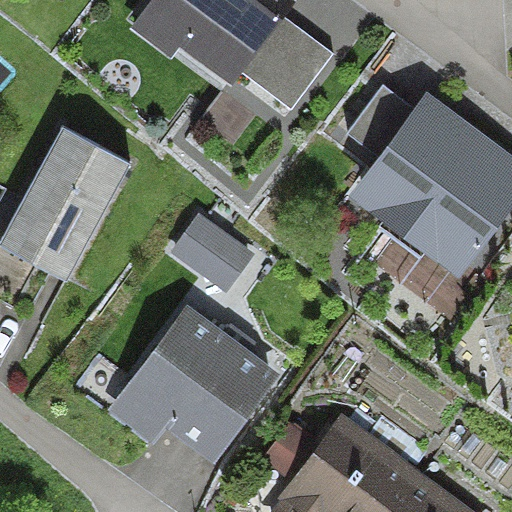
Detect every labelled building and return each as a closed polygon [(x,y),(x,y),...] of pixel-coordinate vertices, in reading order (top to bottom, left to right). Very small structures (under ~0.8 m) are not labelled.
[(324,56),(247,0),(155,0),(136,26),(168,50),(177,37),(231,77),(240,65),(290,102),(324,56)] [(511,197),(511,167),(427,103),(359,192),(458,268),(511,197)] [(121,165),(62,134),(5,244),(63,274),(121,165)] [(208,221),(177,263),(231,303),(262,261),(208,221)] [(187,305),(105,412),(149,446),(162,429),(208,464),(278,374),(187,305)] [(471,511),(342,417),(285,494),(272,511),(471,511)]
